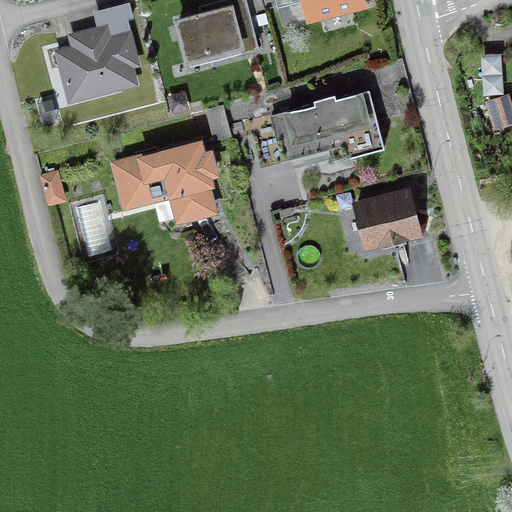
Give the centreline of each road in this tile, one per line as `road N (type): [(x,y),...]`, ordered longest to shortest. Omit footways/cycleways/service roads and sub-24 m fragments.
road 1 (residential): [(487,293),(153,337),(104,332),(80,317),(54,280),(0,65)]
road 2 (tertiary): [(420,22),(487,293)]
